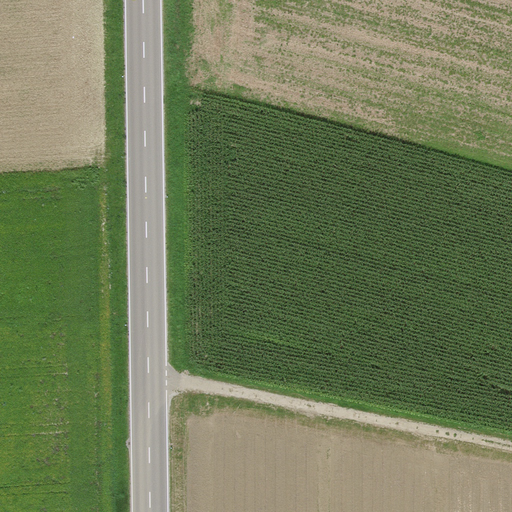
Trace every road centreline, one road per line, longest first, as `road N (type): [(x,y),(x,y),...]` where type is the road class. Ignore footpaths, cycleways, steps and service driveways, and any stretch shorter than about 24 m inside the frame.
road 1 (secondary): [(151,511),(143,0)]
road 2 (track): [(149,378),(511,458)]
